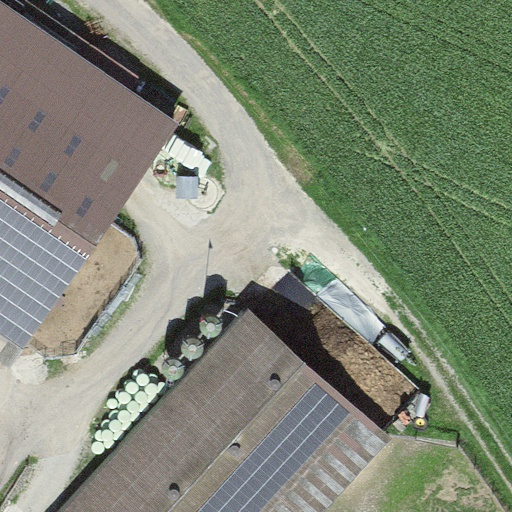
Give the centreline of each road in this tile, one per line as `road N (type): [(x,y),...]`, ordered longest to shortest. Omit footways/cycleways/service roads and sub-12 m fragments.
road 1 (track): [(89,0),(242,153),(259,212),(0,504)]
road 2 (track): [(242,153),(385,302),(511,484)]
